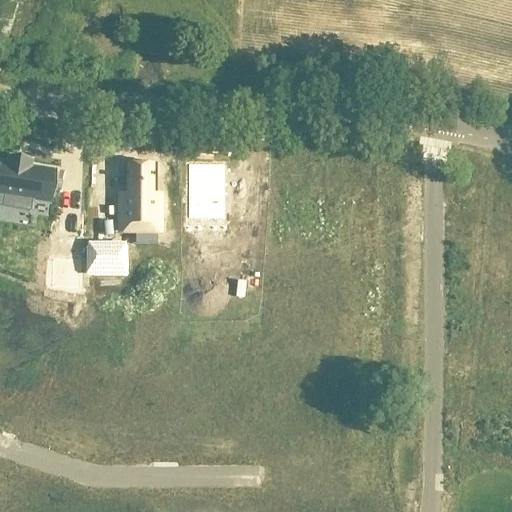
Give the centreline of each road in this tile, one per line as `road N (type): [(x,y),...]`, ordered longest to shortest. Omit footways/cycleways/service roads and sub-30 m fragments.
road 1 (tertiary): [(0,107),(95,117),(340,116),(434,124)]
road 2 (residential): [(434,124),(430,511)]
road 3 (residential): [(0,447),(95,479),(257,479)]
